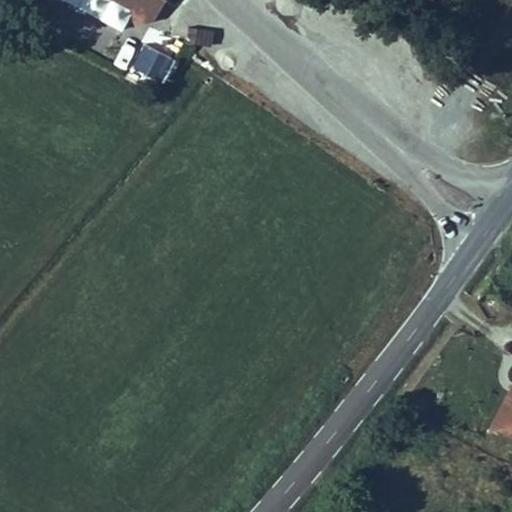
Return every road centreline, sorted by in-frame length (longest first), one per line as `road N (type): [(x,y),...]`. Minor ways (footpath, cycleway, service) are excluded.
road 1 (secondary): [(267,511),(495,220)]
road 2 (tertiary): [(495,220),(237,0)]
